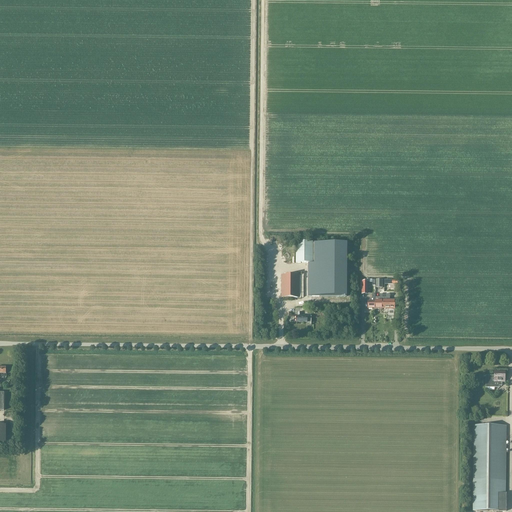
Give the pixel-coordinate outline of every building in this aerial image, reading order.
[(313,263),(313,242),(295,242),(295,263),(313,263)] [(345,296),(346,243),(314,243),(314,263),(313,263),(308,263),(308,296),(314,296),(345,296)] [(299,298),(299,275),(281,275),(281,298),(299,298)] [(307,317),(301,317),(301,312),(298,312),(298,317),(296,316),(296,322),(307,323),(307,322),(311,322),(311,317),(307,317)] [(504,382),(505,378),(505,372),(493,372),(493,376),(485,375),(485,387),(499,388),(499,386),(502,386),(502,382),(504,382)] [(506,426),(471,426),(471,444),(473,444),(472,511),(507,511),(507,494),(505,494),(506,426)]
